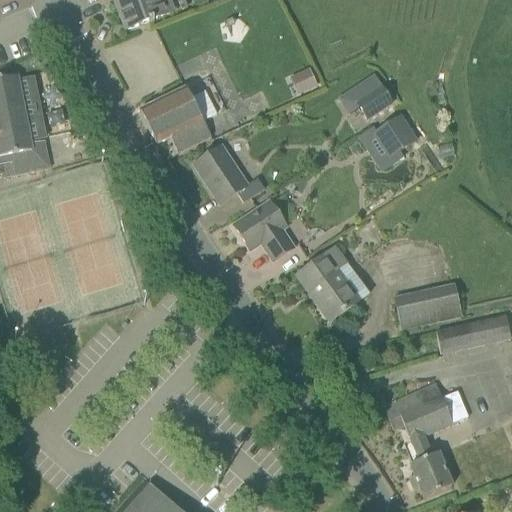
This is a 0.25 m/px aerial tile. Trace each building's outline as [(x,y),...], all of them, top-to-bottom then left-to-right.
[(114,0),(126,32),(145,25),(150,24),(149,22),(168,15),(186,8),(183,0),(114,0)] [(317,88),(309,71),(290,79),(297,97),(317,88)] [(2,180),(35,173),(17,79),(0,82),(0,173),(1,173),(2,180)] [(210,139),(202,123),(216,115),(204,93),(189,101),(184,90),(139,113),(156,146),(170,140),(178,155),(210,139)] [(379,91),(358,105),(368,120),(390,106),(379,91)] [(401,118),(371,137),(388,163),(417,144),(401,118)] [(220,149),(193,167),(219,207),(236,195),(243,205),(264,192),(256,181),(246,188),(220,149)] [(264,250),(273,264),(293,250),(281,232),(285,229),(269,204),(233,228),(250,253),(263,244),(266,248),(264,250)] [(345,265),(334,251),(296,279),(329,324),(359,303),(336,272),(345,265)] [(461,318),(454,287),(392,301),(399,333),(461,318)] [(438,337),(443,358),(510,343),(505,322),(438,337)] [(437,388),(385,408),(395,432),(405,428),(411,444),(412,444),(419,463),(410,467),(414,478),(409,480),(413,491),(419,489),(423,500),(451,489),(436,452),(430,454),(424,440),(468,423),(458,397),(443,403),(437,388)] [(177,511),(165,500),(144,481),(115,511),(177,511)]
